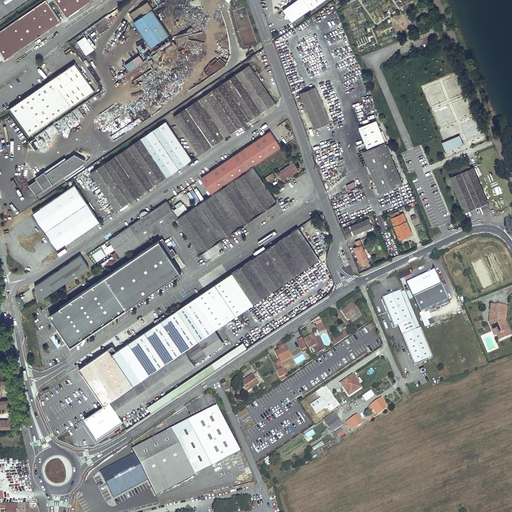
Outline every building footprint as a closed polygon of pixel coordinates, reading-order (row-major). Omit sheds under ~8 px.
[(0,0),(0,19),(28,0),(0,0)] [(43,0),(0,30),(0,50),(6,59),(61,20),(49,2),(51,0),(56,0),(67,16),(90,0),(43,0)] [(234,0),(199,24),(204,31),(207,29),(208,30),(209,30),(221,23),(221,21),(220,20),(221,19),(222,20),(223,20),(222,19),(239,7),(234,0)] [(292,23),(324,0),(296,0),(283,10),(285,14),(284,19),(290,19),(292,23)] [(169,35),(148,2),(130,14),(135,21),(134,22),(150,47),(169,35)] [(79,45),(87,39),(82,32),(74,39),(79,45)] [(171,41),(161,48),(165,53),(175,46),(171,41)] [(246,47),(229,58),(233,64),(250,53),(246,47)] [(130,71),(144,60),(139,54),(125,65),(130,71)] [(76,61),(10,107),(29,135),(95,89),(76,61)] [(141,64),(90,100),(98,112),(150,76),(141,64)] [(249,65),(174,116),(199,153),(274,102),(249,65)] [(315,87),(302,92),(299,93),(314,128),(317,127),(330,122),(315,87)] [(43,132),(59,154),(105,122),(98,112),(90,100),(43,132)] [(443,115),(444,117),(450,114),(447,106),(434,110),(437,117),(443,115)] [(116,210),(191,159),(166,121),(91,172),(116,210)] [(368,149),(385,141),(377,122),(360,129),(368,149)] [(270,131),(201,178),(212,194),(281,147),(270,131)] [(460,135),(443,141),(446,150),(463,143),(460,135)] [(380,193),(403,183),(385,141),(368,149),(362,151),(380,193)] [(75,153),(67,159),(80,162),(85,159),(75,153)] [(65,157),(45,171),(46,173),(50,170),(65,172),(52,181),(54,183),(87,161),(85,159),(80,162),(67,159),(65,157)] [(291,164),(279,172),(282,178),(284,177),(285,178),(299,170),(294,162),(293,163),(292,160),(289,162),(291,164)] [(469,163),(451,171),(453,176),(450,177),(465,212),(488,202),(473,167),(471,168),(469,163)] [(178,218),(176,219),(184,231),(261,179),(253,167),(178,218)] [(37,179),(17,193),(24,204),(54,183),(52,181),(65,172),(50,170),(46,173),(45,171),(36,177),(37,179)] [(272,173),(265,178),(268,182),(275,177),(272,173)] [(261,179),(184,231),(193,245),(270,193),(261,179)] [(354,181),(346,185),(349,190),(356,186),(354,181)] [(74,184),(33,212),(58,249),(99,221),(74,184)] [(270,193),(193,245),(199,254),(276,202),(270,193)] [(120,256),(120,257),(176,219),(178,218),(167,201),(109,240),(117,252),(112,255),(115,260),(120,256)] [(393,217),(391,218),(400,238),(412,234),(403,213),(401,214),(393,217)] [(369,218),(357,223),(361,231),(372,226),(369,218)] [(357,223),(351,226),(354,234),(361,231),(357,223)] [(348,227),(344,229),(347,237),(352,235),(348,227)] [(128,344),(149,375),(185,350),(215,330),(319,259),(298,228),(128,344)] [(168,251),(171,249),(163,237),(160,239),(168,251)] [(168,251),(160,239),(50,313),(71,346),(182,271),(172,257),(168,251)] [(360,240),(356,241),(358,246),(354,248),(360,264),(368,260),(360,240)] [(110,259),(107,256),(108,255),(100,248),(92,257),(104,267),(110,259)] [(173,248),(171,249),(168,251),(172,257),(177,254),(173,248)] [(351,274),(358,273),(353,252),(347,254),(351,274)] [(81,254),(35,285),(39,300),(89,266),(81,254)] [(420,313),(448,300),(434,270),(406,283),(420,313)] [(416,330),(400,291),(381,299),(393,328),(399,325),(403,335),(401,336),(413,365),(432,357),(420,328),(416,330)] [(348,307),(342,311),(347,319),(349,318),(352,322),(360,316),(351,303),(347,306),(348,307)] [(495,314),(490,314),(489,322),(493,332),(496,330),(498,334),(497,335),(499,340),(511,335),(508,330),(504,332),(500,321),(500,316),(505,316),(506,306),(496,305),(495,314)] [(429,325),(424,313),(419,315),(424,327),(429,325)] [(504,320),(505,316),(500,316),(500,321),(504,332),(508,330),(504,320)] [(322,323),(315,326),(317,331),(316,331),(317,333),(325,329),(322,323)] [(215,330),(185,350),(195,364),(225,344),(215,330)] [(331,342),(333,347),(347,337),(343,331),(340,336),(331,342)] [(315,339),(313,335),(305,339),(310,348),(313,347),(314,349),(313,349),(317,356),(323,352),(322,351),(324,350),(324,349),(319,338),(315,339)] [(214,369),(247,349),(244,343),(211,363),(214,369)] [(112,354),(133,386),(149,375),(128,344),(117,351),(112,354)] [(113,345),(108,349),(112,354),(117,351),(113,345)] [(280,350),(275,352),(278,360),(280,363),(290,358),(284,346),(279,349),(280,350)] [(79,368),(104,406),(110,401),(129,388),(133,386),(112,354),(108,349),(79,368)] [(195,364),(185,350),(149,375),(133,386),(129,388),(140,403),(195,365),(195,364)] [(292,362),(290,358),(280,363),(273,366),(275,371),(281,369),(284,375),(285,374),(282,367),(292,362)] [(0,367),(8,368),(7,360),(0,359),(0,367)] [(191,378),(194,383),(215,369),(212,364),(191,378)] [(281,369),(275,371),(280,382),(285,378),(284,375),(281,369)] [(256,372),(241,383),(247,392),(258,385),(257,384),(262,381),(256,372)] [(352,376),(341,384),(349,396),(361,388),(358,383),(357,384),(352,376)] [(245,403),(240,406),(241,408),(268,390),(266,387),(245,402),(245,403)] [(140,403),(129,388),(110,401),(120,416),(118,417),(121,422),(123,420),(120,416),(140,403)] [(362,396),(365,401),(374,396),(371,391),(362,396)] [(148,406),(151,411),(171,398),(168,393),(148,406)] [(320,398),(309,405),(315,414),(326,406),(320,398)] [(0,407),(16,407),(15,400),(11,400),(7,400),(0,399),(0,407)] [(381,399),(371,406),(377,415),(386,410),(385,409),(387,407),(381,399)] [(120,416),(110,401),(104,406),(117,425),(121,422),(118,417),(120,416)] [(117,425),(104,406),(96,411),(93,413),(85,418),(88,423),(89,423),(98,436),(111,427),(112,428),(117,425)] [(242,454),(218,407),(188,422),(194,433),(212,469),(242,454)] [(334,413),(323,420),(331,432),(342,425),(334,413)] [(357,415),(346,423),(351,430),(362,423),(357,415)] [(0,428),(21,428),(19,420),(0,420),(0,428)] [(313,429),(305,434),(307,438),(315,433),(313,429)] [(102,477),(91,483),(98,495),(96,496),(98,500),(100,499),(102,503),(120,494),(121,497),(149,483),(156,497),(195,477),(177,441),(171,430),(132,451),(134,455),(100,472),(102,477)] [(334,432),(332,433),(336,439),(338,443),(341,441),(334,432)] [(194,433),(177,441),(195,477),(212,469),(194,433)]
